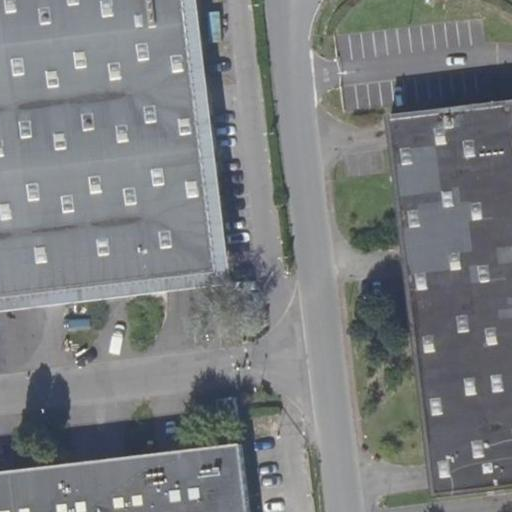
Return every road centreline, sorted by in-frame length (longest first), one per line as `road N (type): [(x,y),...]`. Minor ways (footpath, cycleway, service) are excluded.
road 1 (unclassified): [(239,0),(271,279),(329,359)]
road 2 (unclassified): [(286,0),(329,359)]
road 3 (unclassified): [(329,359),(0,397)]
road 4 (unclassified): [(329,359),(345,511)]
